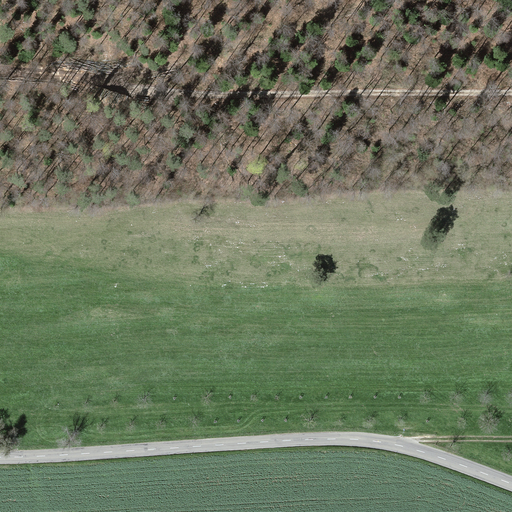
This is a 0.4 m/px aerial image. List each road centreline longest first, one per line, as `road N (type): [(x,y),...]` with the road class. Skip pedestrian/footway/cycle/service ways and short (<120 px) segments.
road 1 (tertiary): [(511,483),(371,440),(0,456)]
road 2 (track): [(511,91),(134,89),(0,68)]
road 3 (track): [(373,0),(153,63),(110,84)]
road 4 (track): [(511,439),(391,443)]
